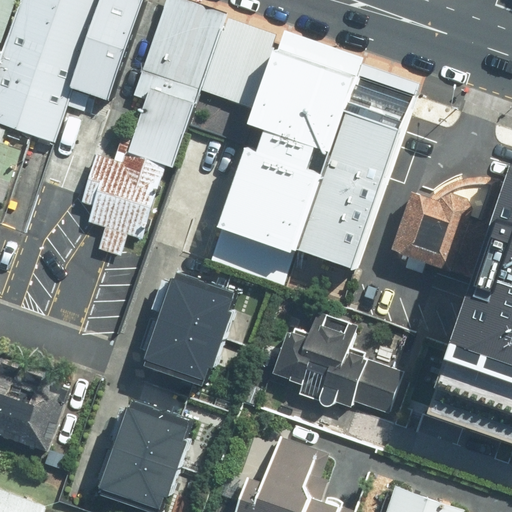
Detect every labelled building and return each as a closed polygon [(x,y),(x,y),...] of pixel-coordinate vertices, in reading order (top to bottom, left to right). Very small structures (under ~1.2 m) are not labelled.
[(113,0),(32,0),(0,91),(0,111),(66,135),(82,88),(113,0)] [(0,0),(0,91),(32,0),(0,0)] [(143,0),(113,0),(82,88),(110,98),(143,0)] [(236,14),(195,0),(176,0),(127,141),(184,161),(211,85),(236,14)] [(289,33),(236,14),(211,85),(264,103),(289,33)] [(436,84),(289,33),(264,103),(210,257),(284,283),(294,254),(367,280),(436,84)] [(29,151),(0,140),(0,198),(11,202),(29,151)] [(170,176),(110,155),(86,220),(147,242),(170,176)] [(413,191),(391,248),(409,255),(404,268),(424,275),(429,262),(475,279),(511,181),(511,180),(487,174),(462,175),(441,184),(428,197),(413,191)] [(511,238),(447,422),(511,444),(511,238)] [(239,299),(176,276),(160,322),(223,344),(239,299)] [(308,333),(285,325),(268,374),(299,385),(296,394),(331,406),(332,402),(352,409),(354,403),(389,415),(403,374),(361,359),(364,353),(348,348),(356,325),(327,316),(324,325),(312,321),(308,333)] [(223,344),(160,322),(144,367),(207,390),(223,344)] [(57,376),(1,356),(0,358),(0,436),(48,453),(56,430),(71,387),(55,381),(57,376)] [(194,421),(132,400),(116,446),(178,467),(194,421)] [(280,435),(264,482),(249,476),(236,511),(353,511),(354,511),(317,499),(333,452),(280,435)] [(161,511),(178,467),(116,446),(100,492),(159,511),(161,511)] [(395,485),(385,511),(469,511),(470,510),(395,485)] [(0,511),(44,511),(47,505),(0,489),(0,511)]
